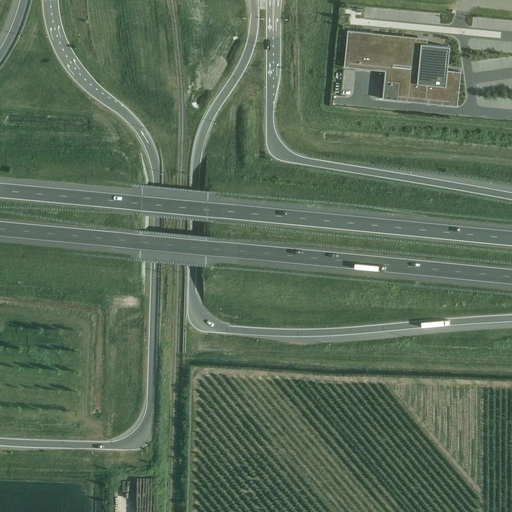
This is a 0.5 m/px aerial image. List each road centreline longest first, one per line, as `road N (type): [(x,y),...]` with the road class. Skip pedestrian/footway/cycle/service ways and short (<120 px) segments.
road 1 (motorway): [(255,0),(244,62),(197,150),(191,295),(200,318),(211,327),(287,333),(511,319)]
road 2 (motorway): [(0,441),(125,444),(138,441),(150,409),(151,152),(128,116),(62,57),(46,0)]
road 3 (motorway): [(511,239),(0,190)]
road 4 (motorway): [(0,229),(511,277)]
road 5 (motorway): [(511,197),(279,152),(270,141),(269,31)]
